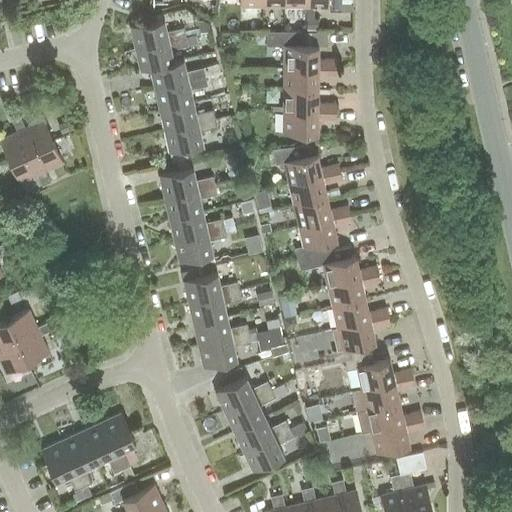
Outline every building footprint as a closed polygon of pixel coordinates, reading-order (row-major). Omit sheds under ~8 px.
[(341,0),(305,0),(306,7),(329,8),(329,12),(341,12),(341,0)] [(134,49),(195,35),(210,31),(209,23),(204,19),(197,21),(199,27),(184,31),(183,28),(167,32),(164,19),(129,27),(134,49)] [(317,19),(307,19),(307,29),(317,29),(317,19)] [(266,46),(283,46),(283,68),(336,68),(336,60),(318,60),(318,45),(302,45),(302,32),(267,32),(266,46)] [(195,35),(134,49),(140,71),(149,68),(174,63),(173,60),(171,50),(197,43),(195,35)] [(218,64),(203,67),(186,71),(183,58),(173,60),(174,63),(149,68),(154,88),(205,76),(220,73),(218,64)] [(283,89),(318,90),(318,76),(336,77),(336,68),(283,68),(283,89)] [(159,109),(193,101),(190,89),(207,86),(205,76),(154,88),(159,109)] [(283,111),(336,111),(336,103),(318,103),(318,90),(283,89),(283,111)] [(159,109),(164,130),(215,119),(213,110),(196,113),(193,101),(159,109)] [(336,111),(283,111),(282,133),(317,134),(318,119),(336,120),(336,111)] [(15,118),(31,151),(52,141),(42,119),(25,128),(19,116),(15,118)] [(0,141),(9,161),(31,151),(15,118),(11,120),(17,131),(0,138),(0,141)] [(217,128),(215,119),(164,130),(169,152),(203,144),(200,132),(217,128)] [(70,120),(58,124),(61,134),(73,129),(70,120)] [(31,151),(46,184),(50,182),(44,171),(62,162),(52,141),(31,151)] [(288,183),(340,171),(338,163),(320,167),(317,154),(309,155),(307,144),(299,145),(272,148),(274,162),(278,161),(279,166),(284,167),(288,183)] [(46,184),(31,151),(9,161),(19,182),(37,174),(42,186),(46,184)] [(163,197),(215,186),(213,176),(196,180),(193,167),(158,175),(163,197)] [(342,180),(340,171),(288,183),(293,204),(327,197),(324,184),(342,180)] [(163,197),(168,218),(203,210),(200,198),(217,195),(215,186),(163,197)] [(267,189),(254,192),(258,207),(270,204),(267,189)] [(330,209),(327,197),(293,204),(298,225),(350,214),(348,205),(330,209)] [(168,218),(173,239),(224,228),(222,219),(205,222),(203,210),(168,218)] [(295,248),(297,259),(347,248),(347,247),(332,251),(330,241),(337,240),(334,226),(351,222),(350,214),(298,225),(302,246),(295,248)] [(269,223),(260,226),(262,234),(271,232),(269,223)] [(226,237),(224,228),(173,239),(178,261),(212,254),(209,241),(226,237)] [(359,269),(356,256),(349,257),(347,248),(297,259),(298,265),(303,269),(321,265),(326,286),(378,274),(376,265),(359,269)] [(188,303),(239,291),(237,282),(220,286),(217,273),(183,281),(188,303)] [(380,282),(378,274),(326,286),(331,307),(366,299),(363,286),(380,282)] [(256,294),(259,306),(273,302),(270,290),(256,294)] [(188,303),(192,324),(227,316),(224,304),(241,300),(239,291),(188,303)] [(292,294),(279,297),(284,317),(296,314),(292,294)] [(366,299),(331,307),(336,328),(331,329),(332,329),(388,316),(386,308),(368,312),(366,299)] [(7,319),(17,341),(50,326),(48,322),(35,325),(28,310),(7,319)] [(295,315),(283,318),(286,330),(292,329),(296,323),(295,315)] [(192,324),(197,345),(248,333),(246,324),(229,328),(227,316),(192,324)] [(388,316),(332,329),(337,350),(332,351),(335,362),(345,359),(344,359),(362,355),(360,345),(375,342),(372,328),(390,324),(388,316)] [(278,317),(266,320),(268,329),(280,326),(278,317)] [(0,348),(17,341),(7,319),(0,322),(0,348)] [(50,326),(17,341),(27,363),(48,353),(40,335),(52,330),(50,326)] [(279,327),(249,333),(251,341),(258,339),(260,350),(271,348),(283,345),(279,327)] [(250,342),(248,333),(197,345),(202,367),(237,359),(234,346),(250,342)] [(27,363),(17,341),(0,348),(0,361),(5,373),(27,363)] [(283,345),(271,348),(273,356),(288,352),(286,344),(283,345)] [(347,369),(356,367),(360,388),(351,390),(351,391),(412,377),(410,369),(393,373),(390,359),(374,363),(372,353),(362,355),(344,359),(345,359),(347,369)] [(214,391),(224,412),(271,389),(267,381),(251,388),(246,376),(214,391)] [(414,385),(412,377),(351,391),(356,412),(400,402),(397,389),(414,385)] [(275,398),(271,389),(224,412),(233,431),(265,416),(259,405),(275,398)] [(370,431),(422,419),(420,411),(403,415),(400,402),(356,412),(361,433),(370,431)] [(319,404),(308,406),(311,419),(322,417),(319,404)] [(120,412),(100,422),(122,469),(130,465),(123,449),(135,444),(120,412)] [(270,427),(265,416),(233,431),(242,451),(289,428),(285,420),(270,427)] [(424,427),(422,419),(370,431),(375,453),(410,445),(406,431),(424,427)] [(114,473),(122,469),(100,422),(80,431),(95,463),(106,457),(114,473)] [(317,429),(320,441),(328,439),(326,427),(317,429)] [(293,437),(289,428),(242,451),(252,471),(283,456),(278,444),(293,437)] [(80,431),(61,440),(83,487),(91,483),(84,468),(95,463),(80,431)] [(74,491),(83,487),(61,440),(40,449),(55,481),(67,475),(74,491)] [(413,487),(409,472),(426,468),(422,451),(396,458),(399,474),(408,511),(431,511),(425,484),(413,487)] [(46,464),(40,467),(46,480),(52,477),(46,464)] [(385,511),(408,511),(399,474),(390,476),(393,492),(381,495),(385,511)] [(337,481),(343,511),(360,511),(355,490),(345,492),(342,480),(337,481)] [(147,511),(163,505),(154,484),(138,491),(133,481),(109,492),(114,503),(122,499),(127,511),(124,511),(147,511)] [(343,511),(337,481),(331,482),(334,495),(324,497),(327,511),(343,511)] [(306,488),(311,511),(327,511),(324,497),(315,499),(312,487),(306,488)] [(294,504),(295,511),(311,511),(306,488),(301,490),(304,502),(294,504)] [(84,489),(73,495),(76,502),(87,497),(84,489)] [(102,504),(112,500),(108,492),(99,497),(102,504)] [(276,496),(279,511),(295,511),(294,504),(285,507),(282,494),(276,496)] [(279,511),(276,496),(270,497),(273,509),(263,511),(279,511)]
